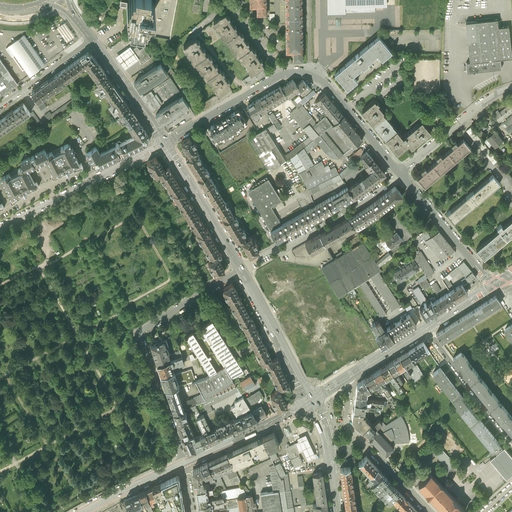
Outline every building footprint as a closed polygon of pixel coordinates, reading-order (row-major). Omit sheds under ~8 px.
[(129,0),(129,3),(127,2),(126,7),(128,7),(128,12),(129,12),(128,16),(129,16),(129,20),(131,20),(130,24),(144,26),(145,23),(147,23),(148,19),(149,20),(150,16),(151,16),(152,12),(154,12),(155,7),(152,7),(153,3),(152,2),(152,0),(129,0)] [(267,0),(250,0),(251,8),(258,8),(258,17),(268,17),(267,0)] [(293,61),(303,61),(303,26),(302,3),(301,0),(284,0),(286,53),(293,53),(293,61)] [(386,0),(327,0),(327,13),(375,12),(375,7),(387,6),(386,0)] [(220,34),(224,42),(226,41),(237,33),(234,29),(236,28),(234,27),(233,27),(231,23),(227,19),(229,18),(227,16),(226,17),(224,14),(223,15),(212,23),(216,30),(218,29),(221,34),(220,34)] [(466,64),(467,73),(501,70),(500,60),(511,59),(511,55),(509,26),(498,27),(497,20),(466,23),(470,63),(466,64)] [(74,32),(71,33),(70,31),(64,35),(67,40),(75,35),(74,32)] [(237,57),(238,56),(249,49),(247,45),(248,44),(247,43),(246,43),(244,40),(242,37),(243,36),(242,35),(241,35),(238,32),(237,33),(226,41),(228,45),(230,44),(231,46),(230,47),(232,51),(234,50),(235,52),(234,53),(237,57)] [(33,49),(24,35),(6,48),(8,52),(12,56),(22,70),(26,68),(30,74),(44,64),(36,53),(37,53),(35,50),(34,50),(33,49)] [(379,37),(333,74),(346,90),(356,82),(351,76),(361,68),(362,69),(368,65),(367,63),(377,55),(382,60),(391,53),(379,37)] [(193,64),(194,64),(206,56),(203,52),(205,51),(203,50),(202,50),(200,47),(198,44),(199,43),(198,42),(197,42),(195,39),(191,41),(187,43),(188,44),(182,48),(184,52),(186,51),(187,53),(186,54),(189,58),(190,57),(192,59),(190,60),(193,64)] [(125,70),(132,64),(139,59),(130,45),(123,50),(115,56),(125,70)] [(137,46),(132,50),(135,55),(141,63),(141,64),(150,57),(143,47),(139,50),(137,46)] [(246,68),(251,75),(253,73),(263,66),(261,63),(262,62),(261,60),(260,61),(257,57),(254,52),(255,52),(254,50),(253,50),(251,48),(249,49),(238,56),(243,63),(244,62),(247,67),(246,68)] [(86,53),(76,61),(82,70),(87,67),(97,60),(92,53),(88,55),(86,53)] [(205,80),(207,79),(218,71),(216,68),(217,67),(216,65),(215,66),(213,63),(211,60),(212,59),(211,57),(209,58),(207,55),(206,56),(194,64),(197,68),(198,67),(200,69),(198,69),(201,73),(202,72),(204,75),(203,76),(205,80)] [(0,95),(17,83),(0,58),(0,95)] [(87,67),(96,79),(105,72),(97,60),(87,67)] [(82,70),(76,61),(59,73),(65,82),(82,70)] [(156,66),(134,82),(140,91),(168,73),(161,64),(157,67),(156,66)] [(253,74),(256,79),(267,72),(263,66),(253,73),(253,74)] [(215,91),(217,95),(228,87),(230,86),(228,83),(229,82),(228,80),(227,81),(225,78),(223,75),(224,74),(222,72),(221,73),(219,70),(218,71),(207,79),(209,83),(210,81),(212,84),(211,85),(213,89),(215,88),(216,90),(215,91)] [(106,93),(108,96),(118,90),(105,72),(96,79),(98,81),(94,84),(101,94),(103,92),(104,93),(105,94),(106,94),(106,93)] [(65,82),(59,73),(45,82),(52,92),(66,83),(65,82)] [(246,86),(257,79),(256,79),(253,74),(242,81),(246,86)] [(170,76),(150,90),(154,96),(156,94),(159,100),(158,101),(161,105),(177,94),(179,97),(180,98),(183,96),(170,76)] [(292,79),(282,88),(288,96),(289,98),(300,88),(297,84),(292,79)] [(304,79),(297,84),(300,88),(304,93),(310,88),(304,79)] [(52,92),(45,82),(31,92),(38,102),(41,100),(52,92)] [(277,88),(269,93),(277,103),(284,99),(288,96),(282,88),(280,86),(277,88)] [(214,97),(218,102),(218,103),(232,93),(228,87),(217,95),(214,97)] [(129,106),(118,90),(108,96),(111,99),(110,100),(109,100),(110,101),(110,102),(108,103),(114,113),(117,111),(118,113),(119,113),(120,113),(129,106)] [(154,96),(150,90),(142,95),(152,111),(161,105),(158,101),(159,100),(156,94),(154,96)] [(265,110),(277,103),(269,93),(258,99),(265,110)] [(316,101),(334,123),(344,115),(339,110),(330,98),(325,93),(316,101)] [(190,106),(183,96),(180,98),(179,97),(159,110),(160,111),(156,114),(162,124),(190,106)] [(218,102),(214,97),(213,96),(199,106),(203,112),(218,102)] [(49,113),(44,116),(50,124),(79,103),(75,98),(51,115),(49,113)] [(266,111),(265,110),(258,99),(247,106),(254,118),(266,111)] [(38,102),(36,104),(41,112),(47,108),(41,100),(38,102)] [(362,110),(374,125),(385,116),(383,113),(384,112),(378,105),(379,104),(377,101),(376,102),(374,100),(362,110)] [(498,110),(493,114),(511,136),(511,102),(500,112),(498,110)] [(9,113),(17,123),(28,115),(31,113),(23,103),(9,113)] [(294,118),(303,129),(310,123),(312,126),(317,123),(302,103),(289,113),(293,119),(294,118)] [(139,121),(129,106),(120,113),(129,127),(139,121)] [(239,109),(208,128),(216,142),(222,138),(224,142),(242,131),(240,128),(247,123),(239,109)] [(31,113),(28,115),(38,128),(42,125),(33,112),(31,113)] [(0,119),(0,127),(4,133),(17,123),(9,113),(0,119)] [(282,127),(273,113),(269,116),(274,124),(268,127),(272,132),(273,131),(274,133),(278,130),(278,129),(282,127)] [(349,121),(344,115),(334,123),(333,125),(352,148),(363,138),(359,133),(349,121)] [(317,123),(312,126),(317,132),(320,135),(320,134),(325,131),(332,125),(325,116),(317,123)] [(374,125),(386,139),(396,131),(392,125),(385,116),(374,125)] [(139,121),(129,127),(128,128),(134,137),(119,145),(118,143),(116,144),(117,146),(100,154),(97,147),(85,153),(93,167),(95,166),(97,166),(98,169),(104,166),(105,166),(106,165),(109,163),(110,163),(111,162),(114,161),(115,161),(115,160),(118,158),(120,159),(120,157),(121,157),(122,158),(125,157),(124,156),(125,155),(127,155),(127,154),(130,153),(131,153),(132,152),(135,150),(136,151),(137,149),(139,148),(141,148),(141,147),(144,145),(144,146),(148,144),(147,142),(148,140),(150,139),(148,135),(139,121)] [(422,122),(412,130),(421,141),(431,133),(422,122)] [(288,160),(290,158),(294,156),(298,153),(314,139),(320,135),(317,132),(312,126),(310,123),(303,129),(309,136),(290,152),(285,155),(288,160)] [(267,128),(249,139),(268,169),(286,158),(267,128)] [(411,149),(421,141),(412,130),(402,138),(408,145),(411,149)] [(504,140),(496,130),(486,137),(495,148),(504,140)] [(343,154),(325,131),(320,134),(339,158),(343,154)] [(397,154),(408,145),(402,138),(396,131),(386,139),(397,154)] [(511,177),(473,131),(470,134),(511,185),(511,177)] [(320,135),(314,139),(318,143),(325,152),(332,157),(338,159),(339,158),(320,134),(320,135)] [(226,227),(227,226),(227,227),(237,243),(237,244),(237,245),(237,246),(238,246),(239,247),(240,247),(240,246),(241,246),(241,245),(242,245),(241,244),(242,244),(245,249),(245,250),(245,251),(246,253),(247,253),(251,259),(261,253),(252,238),(248,239),(197,154),(200,152),(190,136),(181,142),(184,148),(184,149),(185,152),(187,152),(190,157),(189,157),(188,157),(187,157),(186,157),(186,158),(185,159),(185,160),(186,160),(186,161),(187,161),(189,164),(197,177),(198,179),(197,179),(201,186),(202,185),(205,190),(205,191),(206,191),(207,194),(209,196),(208,197),(209,197),(215,207),(215,208),(216,208),(218,211),(219,213),(219,214),(223,219),(222,220),(226,227)] [(453,146),(447,151),(455,160),(471,147),(463,138),(457,143),(456,141),(452,144),(453,146)] [(314,139),(298,153),(306,168),(314,164),(308,152),(318,143),(314,139)] [(75,153),(74,153),(73,150),(74,150),(73,148),(72,149),(71,146),(71,145),(71,144),(70,144),(69,143),(47,154),(45,149),(38,152),(38,151),(36,152),(37,153),(29,157),(28,156),(27,157),(27,158),(20,161),(23,167),(18,169),(19,172),(11,177),(9,173),(1,177),(2,179),(1,179),(2,181),(3,180),(4,183),(3,184),(4,185),(5,185),(6,187),(5,188),(6,189),(7,189),(8,192),(8,194),(9,193),(12,199),(10,200),(12,204),(14,204),(14,202),(17,200),(19,201),(19,199),(21,197),(23,197),(23,196),(24,195),(24,196),(26,195),(27,195),(28,195),(28,193),(30,193),(30,192),(32,190),(34,191),(35,189),(37,187),(39,188),(39,186),(37,182),(35,183),(29,170),(37,167),(38,169),(39,168),(40,167),(39,165),(47,161),(53,173),(52,176),(54,179),(55,179),(56,178),(59,177),(60,177),(61,176),(63,174),(65,175),(66,174),(67,173),(68,174),(69,174),(70,173),(70,172),(71,172),(72,173),(73,171),(76,170),(78,171),(78,169),(81,168),(83,170),(84,168),(82,164),(80,165),(77,159),(78,158),(77,157),(76,158),(75,154),(76,154),(75,153)] [(349,157),(353,162),(361,155),(366,152),(361,147),(349,157)] [(363,162),(366,165),(375,158),(368,150),(366,152),(361,155),(365,160),(363,162)] [(439,173),(455,160),(447,151),(442,156),(440,154),(437,157),(438,159),(432,164),(439,173)] [(294,164),(299,172),(306,168),(298,153),(294,156),(290,158),(294,164)] [(225,272),(221,265),(222,265),(221,264),(220,262),(217,258),(218,257),(218,258),(219,258),(220,258),(220,257),(221,257),(221,256),(221,255),(221,254),(220,254),(220,253),(219,253),(219,252),(210,237),(209,236),(210,235),(206,228),(205,229),(202,224),(203,223),(201,223),(200,220),(199,218),(199,217),(197,217),(191,207),(192,206),(191,205),(189,203),(188,201),(188,200),(187,200),(185,195),(185,194),(181,188),(180,188),(180,187),(171,173),(169,171),(170,171),(170,170),(169,169),(168,168),(167,168),(166,168),(166,169),(165,169),(165,170),(165,171),(161,166),(162,165),(161,164),(160,162),(159,162),(156,157),(145,162),(156,177),(159,175),(211,260),(207,263),(216,277),(225,272)] [(387,173),(375,158),(366,165),(371,171),(349,187),(355,197),(372,185),(387,173)] [(299,172),(304,182),(331,169),(328,164),(324,165),(321,160),(314,164),(306,168),(299,172)] [(352,163),(340,173),(342,178),(355,168),(352,163)] [(425,186),(439,173),(432,164),(426,169),(425,167),(421,170),(423,172),(417,177),(425,186)] [(304,182),(308,189),(340,173),(335,167),(331,169),(304,182)] [(308,189),(311,197),(338,183),(339,185),(345,182),(342,178),(340,173),(308,189)] [(478,188),(471,194),(478,202),(501,183),(494,174),(478,188)] [(269,179),(248,190),(270,231),(282,224),(272,206),(281,200),(269,179)] [(395,185),(383,195),(390,204),(403,195),(395,185)] [(349,187),(326,199),(333,210),(337,208),(345,203),(355,197),(349,187)] [(455,222),(478,202),(471,194),(462,202),(448,213),(455,222)] [(378,214),(390,204),(383,195),(371,204),(378,214)] [(328,213),(333,210),(326,199),(312,207),(304,211),(310,223),(318,218),(328,213)] [(371,204),(360,211),(366,221),(378,214),(371,204)] [(306,225),(310,223),(304,211),(282,224),(270,231),(276,242),(283,238),(293,232),(306,225)] [(354,228),(366,221),(360,211),(348,218),(354,228)] [(348,218),(334,226),(340,237),(354,228),(348,218)] [(498,229),(499,230),(476,249),(484,259),(507,240),(511,235),(511,219),(502,227),(500,225),(497,228),(498,229)] [(397,231),(390,223),(385,227),(392,235),(397,231)] [(325,245),(340,237),(334,226),(319,235),(325,245)] [(439,259),(454,250),(438,231),(430,235),(425,228),(418,233),(439,259)] [(402,239),(397,231),(392,235),(388,238),(386,240),(392,247),(402,239)] [(388,238),(384,234),(375,241),(378,246),(386,240),(388,238)] [(310,254),(325,245),(319,235),(304,244),(310,254)] [(320,268),(321,268),(325,275),(338,296),(347,291),(359,283),(366,279),(371,276),(379,271),(381,270),(379,266),(376,261),(363,241),(320,268)] [(38,247),(34,250),(37,257),(31,260),(34,265),(44,259),(38,247)] [(389,251),(376,261),(379,266),(392,255),(389,251)] [(426,277),(433,272),(420,251),(412,255),(424,274),(426,277)] [(413,258),(390,272),(392,275),(390,277),(393,281),(395,279),(397,282),(419,269),(413,258)] [(461,283),(462,285),(466,283),(469,287),(473,284),(471,280),(475,277),(463,261),(456,267),(460,272),(465,277),(460,280),(462,283),(461,283)] [(449,280),(460,272),(456,267),(441,279),(448,289),(453,286),(449,280)] [(371,276),(392,310),(400,305),(381,275),(379,271),(371,276)] [(414,281),(416,283),(418,281),(425,277),(426,277),(424,274),(418,278),(418,279),(414,281)] [(430,286),(425,277),(418,281),(423,290),(430,286)] [(359,283),(380,317),(387,313),(366,279),(359,283)] [(440,290),(436,282),(431,285),(436,293),(440,290)] [(288,383),(286,379),(281,369),(279,365),(280,364),(277,357),(272,359),(267,349),(259,334),(254,324),(255,323),(252,316),(250,317),(249,314),(242,301),(236,290),(232,283),(223,289),(263,365),(266,363),(278,389),(279,391),(280,391),(287,387),(288,388),(289,388),(290,387),(291,386),(291,385),(290,384),(289,383),(288,383)] [(449,291),(455,300),(465,293),(466,292),(462,285),(461,283),(460,284),(454,288),(449,291)] [(417,285),(410,289),(419,305),(427,301),(417,285)] [(455,300),(449,291),(447,292),(431,302),(437,311),(441,308),(450,302),(453,300),(455,300)] [(496,295),(481,305),(487,314),(502,304),(496,295)] [(418,306),(425,318),(434,312),(435,311),(437,311),(431,302),(430,299),(428,300),(427,301),(419,305),(418,306)] [(403,304),(409,314),(412,312),(410,310),(412,308),(408,301),(403,304)] [(472,323),(487,314),(481,305),(466,314),(472,323)] [(412,312),(409,314),(416,325),(421,322),(414,311),(415,310),(414,307),(412,308),(410,310),(412,312)] [(388,328),(395,339),(405,332),(416,325),(409,314),(398,321),(388,328)] [(457,332),(472,323),(466,314),(451,323),(457,332)] [(376,322),(383,332),(389,342),(395,339),(388,328),(387,330),(380,319),(376,322)] [(234,357),(212,321),(200,328),(224,366),(231,378),(232,378),(231,378),(243,372),(234,356),(234,357)] [(371,325),(378,335),(375,337),(382,347),(389,342),(383,332),(376,322),(371,325)] [(442,342),(457,332),(451,323),(436,333),(442,342)] [(186,336),(209,375),(216,371),(208,359),(211,357),(210,355),(207,357),(192,333),(186,336)] [(151,346),(157,365),(178,358),(178,357),(176,353),(168,355),(163,338),(154,341),(155,344),(151,346)] [(423,342),(408,351),(413,359),(428,350),(423,342)] [(408,351),(399,356),(405,365),(413,360),(413,359),(408,351)] [(463,369),(472,363),(462,351),(453,357),(463,369)] [(161,375),(172,371),(171,368),(170,365),(173,364),(173,365),(178,364),(178,365),(184,363),(182,356),(178,357),(178,358),(157,365),(159,372),(161,375)] [(399,356),(393,360),(398,369),(399,369),(402,367),(403,368),(402,369),(407,376),(410,374),(408,370),(405,365),(399,356)] [(393,360),(387,364),(399,383),(402,381),(397,373),(397,372),(395,371),(398,369),(393,360)] [(472,363),(463,369),(473,382),(481,376),(472,363)] [(387,364),(380,369),(385,377),(389,375),(398,390),(402,387),(399,383),(387,364)] [(416,364),(408,370),(410,374),(414,380),(423,375),(416,364)] [(197,384),(202,394),(205,400),(218,394),(218,395),(236,386),(234,383),(231,378),(224,366),(216,371),(209,375),(206,377),(195,381),(197,384)] [(432,373),(442,386),(450,380),(440,367),(432,373)] [(165,388),(166,390),(175,387),(181,385),(180,381),(186,379),(187,384),(188,383),(191,382),(195,381),(191,368),(175,374),(174,373),(174,371),(172,371),(161,375),(161,377),(160,378),(164,388),(165,388)] [(380,369),(373,373),(382,388),(386,395),(390,392),(383,382),(383,379),(385,377),(380,369)] [(373,373),(364,379),(370,388),(370,389),(373,387),(375,385),(377,385),(377,387),(379,391),(382,388),(373,373)] [(242,381),(241,382),(240,380),(234,383),(236,386),(241,393),(246,390),(245,388),(246,388),(247,389),(255,385),(254,383),(256,382),(253,376),(251,377),(250,375),(242,380),(242,381)] [(482,395),(491,389),(481,376),(473,382),(482,395)] [(357,383),(355,393),(366,394),(369,395),(369,391),(368,389),(370,388),(364,379),(357,383)] [(459,393),(450,380),(442,386),(452,399),(459,393)] [(242,396),(241,393),(236,386),(218,395),(218,394),(205,400),(201,402),(209,418),(216,415),(213,410),(212,410),(210,405),(221,399),(234,392),(238,399),(242,396)] [(170,403),(174,413),(183,410),(180,400),(179,397),(175,387),(166,390),(169,400),(170,403)] [(282,396),(280,391),(279,391),(278,389),(274,391),(275,393),(270,395),(273,400),(272,401),(274,406),(275,405),(278,411),(283,408),(287,406),(284,401),(285,399),(283,399),(283,398),(283,396),(282,396)] [(491,389),(482,395),(492,408),(501,401),(491,389)] [(259,390),(253,393),(256,399),(262,395),(259,390)] [(253,393),(244,399),(248,406),(257,400),(256,399),(253,393)] [(365,399),(366,394),(355,393),(354,401),(380,405),(382,405),(382,401),(369,399),(368,400),(365,399)] [(452,399),(462,412),(469,406),(459,393),(452,399)] [(195,405),(201,402),(205,400),(202,394),(194,398),(186,401),(188,408),(191,407),(195,405)] [(244,399),(242,396),(238,399),(234,401),(235,404),(231,406),(236,415),(249,407),(248,406),(244,399)] [(380,409),(380,405),(354,401),(353,409),(362,411),(364,411),(365,408),(380,409)] [(502,420),(511,414),(501,401),(492,408),(502,420)] [(200,416),(195,405),(191,407),(196,418),(200,416)] [(251,409),(252,412),(258,420),(267,416),(261,405),(257,408),(255,406),(251,409)] [(479,418),(469,406),(462,412),(472,424),(479,418)] [(362,411),(353,409),(351,418),(362,429),(369,422),(370,422),(364,416),(365,415),(362,414),(362,411)] [(174,413),(177,423),(183,421),(184,423),(188,422),(185,415),(186,415),(186,414),(186,413),(185,413),(184,413),(183,410),(174,413)] [(234,420),(239,429),(239,428),(244,426),(244,427),(253,423),(253,422),(257,420),(258,420),(252,412),(234,420)] [(200,416),(207,431),(210,430),(209,428),(209,427),(203,414),(200,416)] [(511,415),(511,414),(502,420),(511,433),(511,432),(511,415)] [(381,422),(367,435),(385,454),(394,446),(393,446),(393,447),(388,441),(390,440),(392,439),(394,439),(394,442),(409,442),(409,436),(407,430),(406,425),(403,419),(400,415),(386,424),(382,421),(381,422)] [(199,435),(207,431),(200,416),(196,418),(201,429),(197,431),(199,435)] [(472,424),(482,437),(489,431),(479,418),(472,424)] [(214,428),(218,438),(239,429),(234,420),(233,419),(232,419),(230,420),(229,419),(216,425),(216,426),(214,428)] [(369,422),(362,429),(367,435),(381,422),(379,419),(372,425),(369,422)] [(196,448),(189,435),(184,423),(183,421),(177,423),(182,437),(186,450),(189,451),(196,448)] [(188,422),(184,423),(189,435),(193,434),(188,422)] [(210,430),(207,431),(212,441),(218,438),(214,428),(210,430)] [(207,431),(199,435),(204,445),(212,441),(207,431)] [(500,443),(489,431),(482,437),(492,449),(499,444),(500,443)] [(273,433),(262,438),(268,451),(273,448),(279,446),(273,433)] [(194,437),(193,434),(189,435),(196,448),(204,445),(199,435),(194,437)] [(294,443),(295,443),(299,452),(302,450),(307,460),(311,458),(315,456),(308,440),(305,434),(300,437),(297,438),(298,441),(294,443)] [(268,451),(262,438),(227,454),(233,466),(238,463),(239,465),(268,452),(268,451)] [(435,442),(416,459),(422,466),(434,454),(436,452),(440,448),(435,442)] [(302,464),(303,463),(298,452),(299,452),(295,443),(289,446),(288,443),(286,444),(285,447),(294,467),(295,467),(295,468),(300,467),(303,466),(302,464)] [(499,444),(492,449),(497,454),(503,448),(499,444)] [(497,454),(490,459),(507,479),(511,474),(511,456),(504,447),(503,448),(497,454)] [(268,452),(271,459),(272,460),(278,457),(273,448),(268,451),(268,452)] [(436,452),(434,454),(448,469),(451,467),(455,464),(440,448),(436,452)] [(233,466),(227,454),(207,463),(213,476),(225,470),(233,466)] [(347,459),(351,466),(354,466),(358,463),(354,456),(352,456),(347,459)] [(368,475),(377,468),(365,456),(358,463),(368,475)] [(271,459),(247,470),(252,481),(270,473),(269,466),(274,464),(272,460),(271,459)] [(213,476),(207,463),(201,466),(205,476),(209,475),(212,484),(216,482),(213,477),(213,476)] [(283,479),(287,511),(293,511),(291,491),(290,491),(287,474),(285,475),(279,463),(274,465),(281,479),(283,479)] [(287,511),(283,479),(281,479),(274,465),(274,464),(269,466),(270,473),(273,491),(260,493),(262,511),(287,511)] [(437,480),(440,483),(458,467),(455,464),(451,467),(448,469),(437,480)] [(205,476),(201,466),(194,468),(192,471),(194,483),(200,482),(200,480),(202,479),(206,478),(205,476)] [(239,481),(233,466),(225,470),(230,479),(232,478),(235,483),(239,481)] [(340,468),(343,485),(353,484),(350,467),(340,468)] [(367,487),(371,483),(382,473),(377,468),(368,475),(372,479),(370,480),(369,479),(364,483),(367,487)] [(312,474),(314,489),(324,487),(322,472),(312,474)] [(382,473),(371,483),(376,489),(377,489),(387,479),(382,473)] [(436,480),(430,473),(418,484),(424,491),(429,496),(442,510),(441,510),(443,511),(463,511),(465,511),(458,503),(459,503),(454,498),(441,485),(440,483),(437,480),(437,479),(436,480)] [(220,491),(226,490),(219,475),(213,477),(216,482),(220,491)] [(306,505),(302,475),(297,476),(299,489),(298,489),(301,506),(306,505)] [(166,482),(161,484),(165,494),(167,493),(170,499),(172,498),(173,502),(177,500),(177,501),(182,500),(182,497),(181,490),(180,490),(179,483),(180,483),(179,477),(178,477),(178,476),(177,476),(176,476),(165,481),(166,482)] [(200,482),(194,483),(196,489),(210,487),(208,482),(204,483),(203,485),(202,479),(200,480),(200,482)] [(387,479),(377,489),(381,495),(382,495),(392,485),(387,479)] [(161,484),(152,488),(156,497),(161,507),(165,505),(161,496),(165,494),(161,484)] [(343,485),(345,501),(355,499),(353,484),(343,485)] [(246,495),(251,494),(251,491),(247,489),(245,485),(244,485),(241,485),(242,487),(246,495)] [(391,498),(398,490),(392,485),(382,495),(387,501),(391,498)] [(210,487),(196,489),(197,497),(206,495),(208,495),(207,492),(213,490),(212,486),(210,487)] [(246,495),(242,487),(226,490),(220,491),(223,496),(224,500),(245,496),(246,495)] [(314,489),(316,503),(326,502),(324,487),(314,489)] [(156,497),(152,488),(145,491),(151,504),(154,502),(153,499),(156,497)] [(404,511),(406,511),(412,506),(398,490),(391,498),(404,511)] [(145,491),(138,494),(143,503),(145,502),(149,511),(153,510),(151,504),(145,491)] [(165,494),(168,501),(169,504),(173,502),(172,498),(170,499),(167,493),(165,494)] [(143,503),(138,494),(137,495),(125,500),(129,510),(132,508),(132,510),(141,507),(140,505),(141,504),(143,503)] [(247,511),(254,511),(254,506),(256,505),(255,501),(253,501),(251,494),(246,495),(245,496),(247,511)] [(206,495),(197,497),(198,504),(223,500),(224,500),(223,496),(206,499),(206,495)] [(228,511),(247,511),(245,496),(224,500),(223,500),(224,504),(227,504),(227,507),(228,511)] [(345,501),(346,511),(356,511),(355,499),(345,501)] [(129,511),(129,510),(125,500),(120,503),(123,511),(129,511)] [(174,505),(173,505),(175,511),(184,511),(185,511),(183,504),(182,500),(177,501),(177,500),(173,502),(174,505)] [(223,500),(198,504),(199,511),(202,511),(211,510),(210,505),(212,505),(213,506),(224,504),(223,500)] [(327,511),(326,502),(316,503),(312,504),(313,511),(327,511)]
